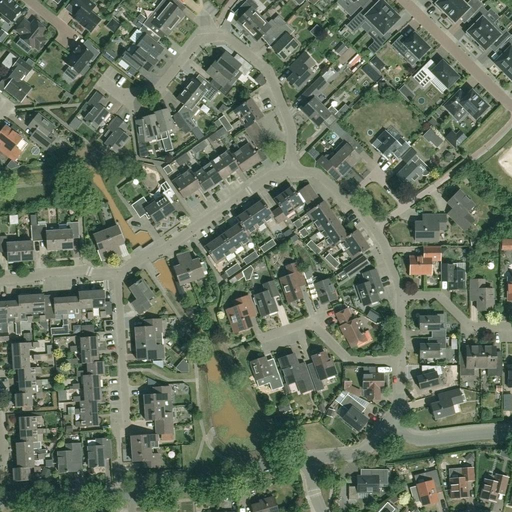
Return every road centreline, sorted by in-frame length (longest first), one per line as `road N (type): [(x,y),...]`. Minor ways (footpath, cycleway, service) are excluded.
road 1 (residential): [(291,175),(290,131),(269,76),(228,39),(198,42),(160,91),(120,95),(101,82)]
road 2 (residential): [(291,175),(271,176),(117,272)]
road 3 (unclassified): [(130,493),(186,489),(307,460)]
road 4 (residential): [(126,430),(117,272)]
road 5 (residential): [(401,362),(347,361),(305,325),(262,340)]
road 6 (residential): [(402,0),(511,104)]
road 7 (residential): [(0,501),(130,493)]
road 8 (unclassified): [(511,432),(419,441),(388,427)]
road 9 (residential): [(511,328),(469,328),(436,295),(400,296)]
